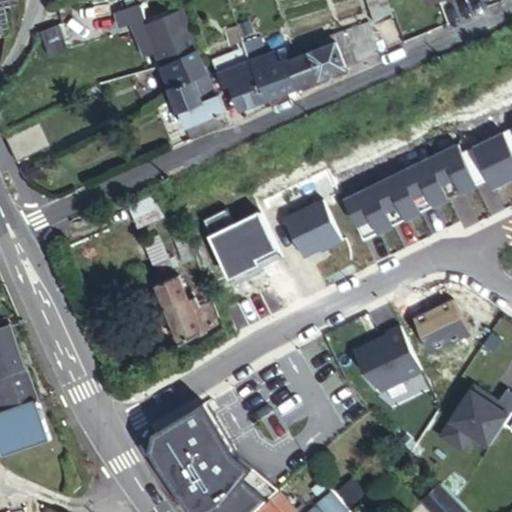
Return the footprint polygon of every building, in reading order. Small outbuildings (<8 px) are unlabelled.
[(4,11),(15,8),(13,0),(0,0),(0,37),(9,36),(4,11)] [(384,0),(363,0),(374,28),(393,22),(392,21),(384,0)] [(425,0),(429,9),(452,0),(425,0)] [(143,21),(139,8),(126,12),(130,25),(143,21)] [(192,28),(187,12),(146,25),(160,67),(182,58),(175,34),(192,28)] [(346,69),(380,56),(375,40),(369,26),(296,55),(287,58),(288,59),(290,65),(299,90),(347,72),(346,69)] [(251,67),(244,47),(238,32),(225,36),(234,58),(214,66),(223,91),(230,88),(241,113),(266,103),(251,67)] [(65,57),(57,36),(39,41),(47,65),(65,57)] [(290,65),(288,59),(280,62),(276,52),(269,55),(262,41),(244,47),(251,67),(266,61),(270,72),(290,65)] [(169,93),(206,78),(209,76),(197,52),(182,58),(160,67),(158,67),(169,93)] [(266,103),(299,90),(290,65),(270,72),(266,61),(251,67),(266,103)] [(89,94),(79,98),(83,110),(151,82),(147,72),(100,90),(103,97),(92,102),(89,94)] [(217,119),(226,115),(219,99),(215,99),(206,78),(169,93),(186,131),(217,119)] [(89,94),(100,90),(95,81),(85,86),(89,94)] [(103,97),(100,90),(89,94),(92,102),(103,97)] [(221,128),(229,125),(226,115),(217,119),(221,128)] [(190,142),(221,128),(217,119),(186,131),(190,142)] [(36,126),(3,142),(15,166),(48,150),(36,126)] [(511,133),(502,138),(511,158),(511,133)] [(511,158),(502,138),(459,159),(474,189),(488,183),(492,192),(511,181),(511,158)] [(427,164),(446,203),(474,190),(474,189),(459,159),(455,150),(427,164)] [(427,164),(399,177),(419,216),(446,203),(427,164)] [(399,177),(372,191),(391,230),(419,216),(399,177)] [(372,191),(343,205),(362,244),(391,230),(372,191)] [(152,201),(127,211),(135,231),(160,221),(152,201)] [(322,204),(285,223),(304,260),(326,249),(327,252),(342,244),(322,204)] [(258,214),(237,225),(228,209),(206,220),(237,284),(282,262),(258,214)] [(193,261),(184,237),(171,241),(180,266),(193,261)] [(165,261),(159,246),(156,239),(143,243),(155,275),(175,268),(172,259),(165,261)] [(180,266),(171,241),(159,246),(165,261),(172,259),(175,268),(180,266)] [(220,328),(211,305),(196,311),(194,305),(187,307),(176,279),(153,288),(175,345),(220,328)] [(384,336),(350,352),(357,366),(380,388),(419,370),(397,326),(383,333),(384,336)] [(10,327),(0,329),(0,383),(9,411),(36,401),(35,398),(29,382),(25,373),(23,367),(10,327)] [(0,413),(9,411),(0,383),(0,413)] [(469,385),(435,435),(462,453),(471,438),(488,450),(504,426),(511,413),(511,395),(505,391),(494,408),(485,402),(488,397),(469,385)] [(0,416),(37,403),(36,401),(9,411),(0,413),(0,416)] [(39,406),(37,403),(0,416),(0,436),(6,455),(50,440),(39,406)] [(207,405),(152,438),(148,455),(188,511),(256,511),(280,492),(283,489),(235,449),(207,405)] [(346,486),(335,496),(346,507),(356,497),(346,486)] [(457,511),(438,491),(419,509),(421,511),(457,511)] [(288,511),(275,496),(257,511),(288,511)] [(337,511),(330,501),(315,511),(337,511)]
